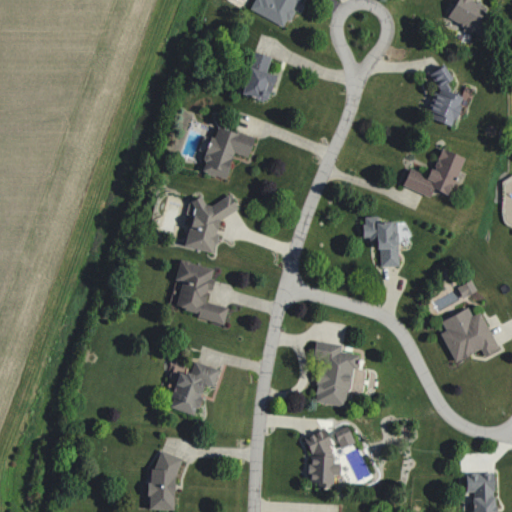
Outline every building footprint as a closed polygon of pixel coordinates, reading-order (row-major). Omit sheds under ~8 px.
[(297,0),(251,0),(247,9),(283,28),(297,0)] [(471,32),(482,8),(470,2),(471,0),(450,0),(442,18),(471,32)] [(236,94),(264,102),(272,75),(263,73),(268,57),(248,51),(236,94)] [(447,125),(457,95),(443,90),(449,72),(432,66),(428,79),(434,81),(422,117),(447,125)] [(223,178),(229,153),(247,158),(252,137),(210,127),(198,172),(223,178)] [(445,195),(458,155),(436,148),(429,170),(423,168),(421,174),(404,169),(399,186),(427,195),(429,190),(445,195)] [(180,246),(210,254),(213,241),(212,239),(217,218),(234,209),(226,194),(205,206),(203,205),(197,195),(186,201),(190,207),(189,212),(193,219),(185,223),(180,246)] [(396,266),(394,218),(359,220),(360,239),(370,239),(371,249),(376,249),(377,267),(396,266)] [(222,322),(225,308),(200,302),(204,288),(207,289),(212,268),(177,260),(172,280),(178,281),(171,309),(222,322)] [(480,355),(494,349),(478,311),(469,316),(465,308),(437,319),(442,331),(437,333),(450,362),(478,350),(480,355)] [(346,407),(351,354),(338,353),(339,345),(306,341),(304,362),(319,364),(317,377),(314,376),(311,403),(346,407)] [(217,369),(191,360),(186,375),(177,372),(164,407),(191,416),(202,385),(211,388),(217,369)] [(304,488),(325,489),(327,488),(328,476),(334,474),(334,463),(331,463),(327,453),(327,441),(323,430),(317,430),(303,436),(306,444),(303,446),(309,460),(305,462),(304,488)] [(351,443),(346,430),(333,435),(337,447),(351,443)] [(171,510),(171,484),(179,458),(156,451),(142,487),(142,495),(146,496),(146,509),(171,510)] [(491,511),(491,473),(466,473),(466,483),(461,483),(461,492),(469,492),(469,511),(491,511)]
